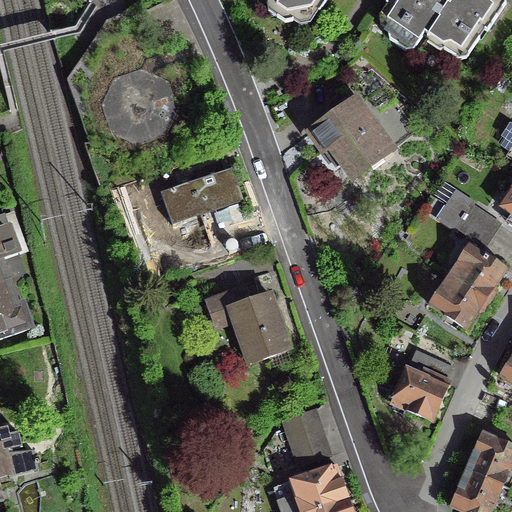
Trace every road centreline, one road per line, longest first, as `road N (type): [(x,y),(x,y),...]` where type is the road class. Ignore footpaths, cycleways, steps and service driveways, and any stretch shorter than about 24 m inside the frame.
road 1 (residential): [(192,0),(238,98),(356,441),(392,511)]
road 2 (residential): [(511,309),(413,511)]
